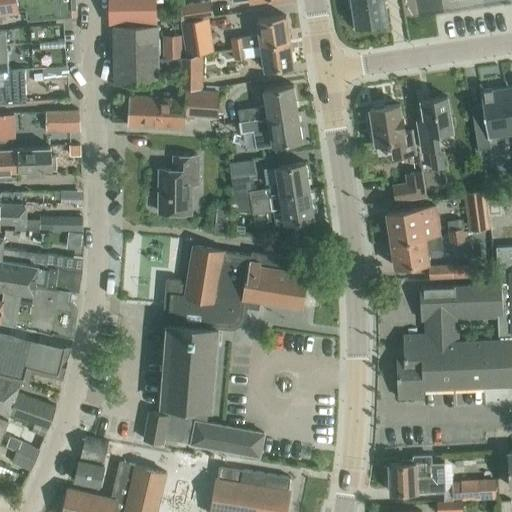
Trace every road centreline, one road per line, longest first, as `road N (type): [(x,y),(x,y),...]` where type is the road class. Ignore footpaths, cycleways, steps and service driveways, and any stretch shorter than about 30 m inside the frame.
road 1 (residential): [(29,511),(76,401),(105,303),(104,227)]
road 2 (secondary): [(352,511),(364,351),(351,246)]
road 3 (residential): [(104,227),(351,246)]
road 4 (residential): [(330,74),(511,45)]
road 5 (secondary): [(351,246),(330,74)]
road 6 (unknown): [(500,431),(500,450),(357,450)]
